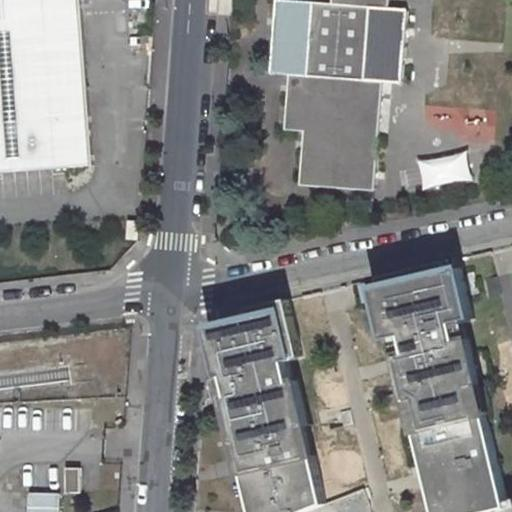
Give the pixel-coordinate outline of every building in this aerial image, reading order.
[(0,0),(0,20),(84,14),(82,0),(0,0)] [(329,0),(329,7),(274,3),(269,76),(288,78),(284,133),(302,134),(297,187),(372,193),(380,85),(399,86),(405,12),(386,11),(386,0),(329,0)] [(84,14),(0,20),(0,174),(95,167),(84,14)] [(140,223),(129,222),(127,241),(138,242),(140,223)] [(383,291),(374,294),(386,344),(393,342),(403,339),(408,358),(399,360),(401,371),(409,402),(410,406),(419,404),(426,433),(417,436),(430,490),(435,511),(501,511),(509,510),(507,503),(486,417),(477,419),(470,390),(479,387),(478,381),(468,341),(459,343),(455,326),(465,323),(474,321),(469,301),(461,274),(460,271),(451,273),(450,265),(381,282),(383,291)] [(251,511),(305,511),(325,504),(323,494),(314,456),(310,457),(302,427),(306,426),(300,401),(295,381),(291,381),(287,361),(296,360),(296,358),(301,357),(289,302),(288,300),(248,310),(250,320),(208,329),(219,378),(224,377),(226,385),(229,397),(224,398),(235,443),(239,443),(245,468),(246,472),(242,472),(251,511)] [(455,326),(459,343),(468,341),(469,341),(467,333),(465,323),(455,326)] [(394,344),(398,360),(399,360),(408,358),(403,339),(393,342),(394,344)] [(479,387),(470,390),(477,419),(486,417),(479,387)] [(419,404),(410,406),(417,436),(426,433),(419,404)] [(80,492),(81,469),(67,469),(66,492),(80,492)] [(56,511),(59,496),(25,493),(24,511),(56,511)]
